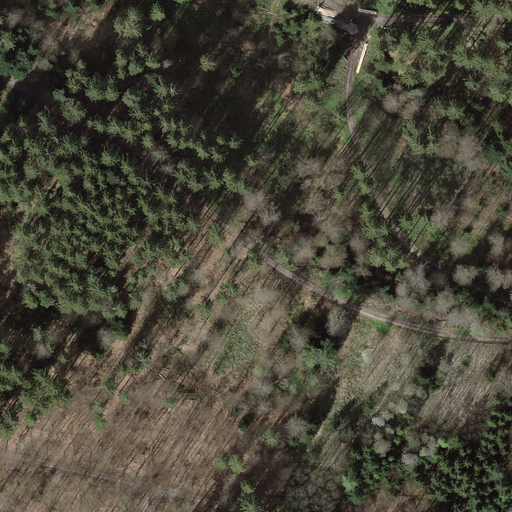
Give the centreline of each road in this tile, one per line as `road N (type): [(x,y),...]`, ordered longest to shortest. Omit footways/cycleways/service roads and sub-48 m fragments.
road 1 (track): [(0,76),(325,296),(436,332),(511,340)]
road 2 (track): [(511,312),(423,258),(393,229),(346,112),(360,15)]
road 3 (track): [(246,511),(0,454)]
road 4 (track): [(511,18),(360,15)]
